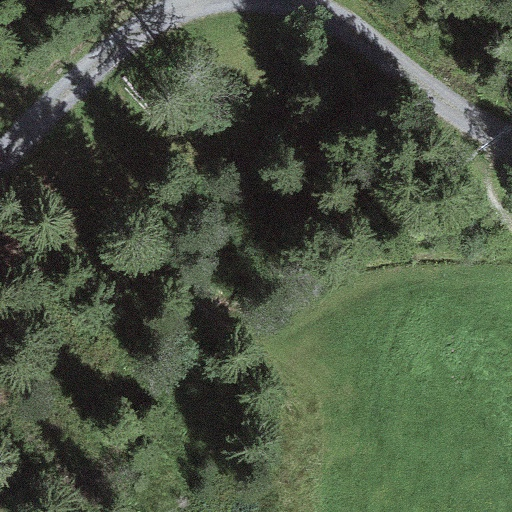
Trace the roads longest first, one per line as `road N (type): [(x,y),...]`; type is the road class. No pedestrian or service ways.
road 1 (track): [(273,0),(357,35),(475,122),(511,138)]
road 2 (track): [(0,174),(33,127),(116,47),(169,12),(207,0)]
